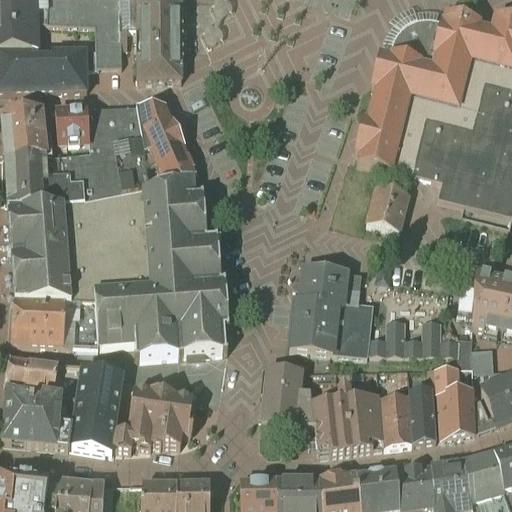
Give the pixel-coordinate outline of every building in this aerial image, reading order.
[(48,1),(21,0),(0,0),(0,58),(38,59),(37,33),(37,26),(47,25),(48,1)] [(94,3),(48,1),(47,25),(37,26),(37,33),(95,36),(95,47),(121,47),(120,9),(119,9),(120,4),(95,3),(94,3)] [(218,33),(220,25),(230,21),(232,16),(227,6),(222,4),(212,9),(211,14),(215,24),(213,32),(203,36),(201,41),(206,51),(211,53),(221,48),(222,43),(218,33)] [(146,9),(137,9),(137,39),(138,92),(149,91),(181,90),(181,56),(181,8),(146,9)] [(137,9),(120,9),(121,47),(121,59),(121,57),(127,57),(126,39),(137,39),(137,9)] [(445,21),(443,31),(436,29),(436,27),(427,25),(419,27),(413,28),(409,22),(397,29),(401,35),(397,40),(394,44),(392,48),(390,52),(389,56),(391,56),(389,63),(380,61),(371,96),(375,97),(367,128),(363,127),(355,162),(359,163),(357,171),(358,171),(380,176),(390,179),(392,179),(398,181),(441,192),(437,208),(464,215),(461,225),(509,237),(511,226),(511,27),(494,23),(491,37),(479,34),(480,30),(445,21)] [(121,59),(121,47),(95,47),(95,59),(96,76),(121,76),(121,59)] [(95,59),(52,59),(38,59),(0,58),(0,101),(86,99),(86,96),(86,76),(96,76),(95,59)] [(166,115),(137,116),(145,162),(150,160),(162,188),(158,190),(159,196),(176,192),(193,185),(196,183),(166,115)] [(137,116),(87,118),(89,151),(90,163),(68,164),(69,194),(83,193),(84,211),(150,198),(145,162),(137,116)] [(87,118),(55,119),(57,153),(89,151),(87,118)] [(41,120),(0,121),(0,125),(5,169),(46,166),(41,120)] [(46,166),(5,169),(7,217),(84,211),(83,193),(69,194),(68,164),(46,166)] [(412,189),(398,184),(395,193),(400,194),(398,202),(408,204),(412,189)] [(150,198),(84,211),(7,217),(14,310),(16,310),(94,313),(98,356),(135,353),(136,366),(134,367),(134,369),(227,362),(227,360),(226,360),(224,337),(226,337),(226,338),(229,338),(225,289),(222,289),(222,290),(220,290),(220,289),(217,250),(217,246),(214,246),(215,247),(205,247),(203,202),(200,203),(200,204),(195,205),(193,185),(176,192),(159,196),(150,198)] [(398,202),(376,196),(366,233),(399,241),(409,205),(408,204),(398,202)] [(347,282),(303,277),(299,310),(294,310),(289,359),(333,364),(338,317),(343,317),(343,312),(345,299),(359,301),(361,284),(346,282),(347,282)] [(469,293),(460,292),(459,302),(458,317),(471,318),(474,294),(469,293)] [(511,307),(485,302),(480,324),(511,330),(511,307)] [(64,312),(16,310),(14,310),(11,354),(72,357),(74,318),(64,318),(64,312)] [(343,317),(338,317),(333,364),(367,368),(367,365),(369,351),(373,315),(343,312),(343,317)] [(386,333),(386,351),(402,351),(403,334),(386,333)] [(422,334),(422,351),(438,352),(438,334),(422,334)] [(471,349),(458,348),(458,352),(457,366),(456,379),(457,379),(470,378),(471,349)] [(386,351),(369,351),(367,365),(457,366),(458,352),(438,352),(422,351),(402,351),(386,351)] [(58,376),(9,367),(5,399),(7,399),(53,406),(58,376)] [(81,378),(58,376),(53,406),(63,410),(76,412),(81,378)] [(123,385),(83,378),(70,457),(111,464),(112,458),(115,441),(123,385)] [(287,380),(266,378),(266,380),(267,380),(261,434),(296,435),(298,408),(301,382),(287,380)] [(456,379),(434,380),(436,404),(437,404),(458,401),(457,379),(456,379)] [(406,381),(406,380),(395,380),(397,408),(407,407),(405,381),(406,381)] [(511,429),(511,385),(482,399),(498,435),(511,429)] [(353,463),(350,409),(350,401),(343,395),(337,403),(338,411),(311,414),(314,436),(317,467),(353,463)] [(434,397),(409,400),(413,455),(437,452),(434,397)] [(175,405),(165,403),(165,402),(150,399),(150,402),(134,400),(128,443),(115,441),(112,458),(131,461),(132,454),(138,455),(138,456),(150,458),(151,455),(161,456),(161,454),(180,457),(182,445),(190,447),(192,427),(190,427),(193,409),(175,406),(175,405)] [(458,401),(437,404),(437,414),(439,415),(441,451),(474,445),(473,399),(458,401)] [(63,410),(5,400),(0,448),(0,456),(67,462),(72,437),(60,436),(63,410)] [(380,406),(350,409),(353,463),(384,459),(380,406)] [(397,408),(381,409),(385,459),(411,455),(407,407),(397,408)] [(311,409),(298,408),(296,435),(314,436),(311,414),(311,409)] [(511,458),(494,464),(504,503),(511,500),(511,458)] [(494,464),(465,472),(469,511),(478,511),(486,510),(504,505),(504,503),(494,464)] [(469,511),(465,472),(430,477),(432,511),(469,511)] [(432,511),(430,477),(395,481),(397,511),(432,511)] [(397,511),(395,481),(357,486),(359,511),(397,511)] [(11,486),(9,486),(1,485),(0,493),(0,495),(0,496),(0,511),(45,511),(47,490),(46,491),(41,490),(41,489),(39,489),(39,490),(32,489),(31,489),(31,488),(29,488),(29,489),(21,488),(21,487),(19,487),(19,488),(18,487),(11,487),(11,486)] [(359,511),(357,486),(318,492),(319,511),(359,511)] [(102,511),(103,495),(48,490),(47,490),(45,511),(102,511)] [(276,511),(275,492),(241,493),(241,511),(276,511)] [(319,511),(318,492),(275,492),(276,511),(319,511)] [(209,493),(177,494),(176,511),(209,511),(209,500),(209,493)] [(176,511),(177,494),(142,494),(141,511),(176,511)]
